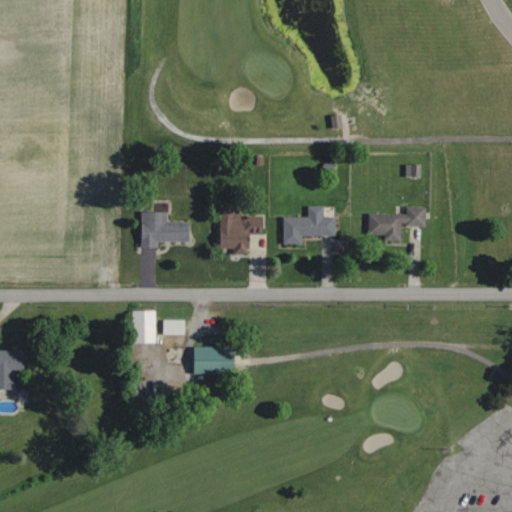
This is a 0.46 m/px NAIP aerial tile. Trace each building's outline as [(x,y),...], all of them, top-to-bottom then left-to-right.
[(284,217),(284,244),(303,244),(303,236),(336,236),(336,217),(324,216),(324,206),(309,206),(309,217),(284,217)] [(370,214),(370,234),(387,235),(386,242),(402,242),(403,226),(426,226),(426,207),(407,207),(407,214),(370,214)] [(221,250),(233,250),(233,254),(250,254),(250,234),(265,234),(265,216),(236,216),(236,208),(221,208),(221,250)] [(168,212),(143,212),(143,248),(158,248),(158,242),(190,242),(190,222),(168,222),(168,212)] [(157,342),(157,310),(132,310),(132,342),(157,342)] [(185,320),(161,320),(161,335),(185,335),(185,320)] [(235,347),(194,347),(194,374),(235,374),(235,347)] [(25,350),(0,350),(0,389),(14,389),(14,370),(25,370),(25,350)]
